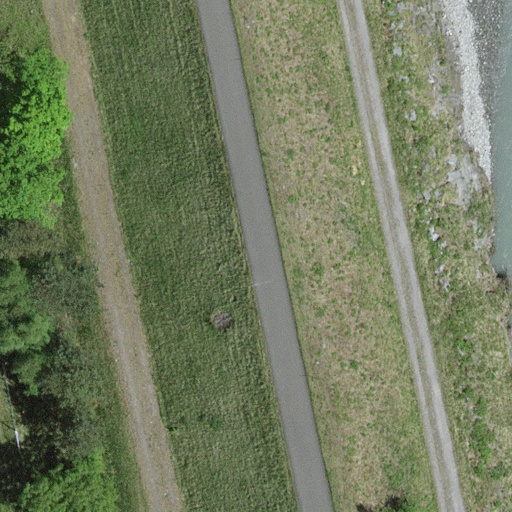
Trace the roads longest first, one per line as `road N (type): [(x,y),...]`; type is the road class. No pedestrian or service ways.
road 1 (track): [(212,0),(317,511)]
road 2 (track): [(164,511),(60,0)]
road 3 (track): [(455,511),(351,0)]
